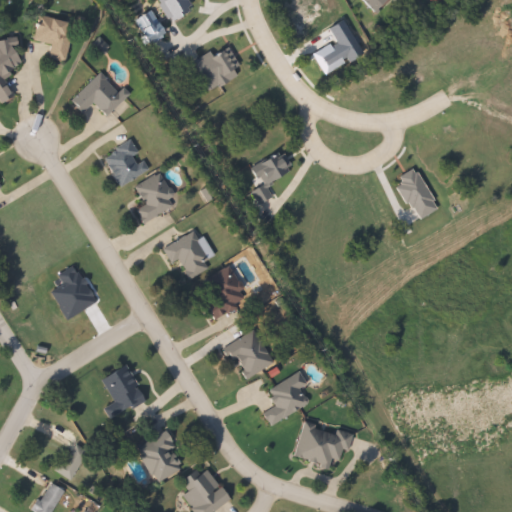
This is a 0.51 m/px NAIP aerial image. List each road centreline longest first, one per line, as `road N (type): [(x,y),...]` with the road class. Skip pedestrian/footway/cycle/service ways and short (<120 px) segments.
road 1 (residential): [(357,511),(270,487),(228,451),(34,136)]
road 2 (residential): [(27,392),(145,312)]
road 3 (residential): [(0,455),(27,399),(26,377),(0,337)]
